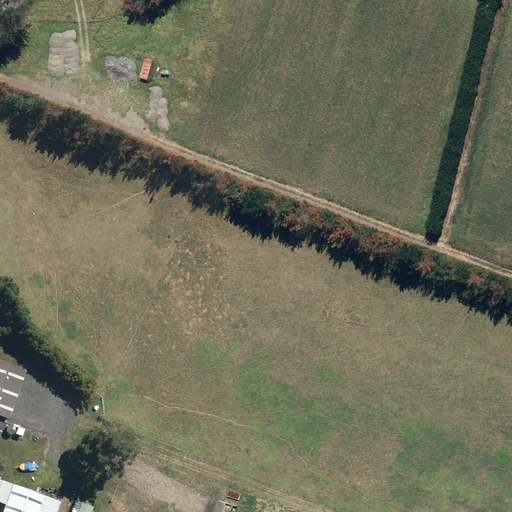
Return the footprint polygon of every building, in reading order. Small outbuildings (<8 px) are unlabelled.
[(0,360),(0,414),(7,417),(24,369),(0,360)] [(16,426),(0,420),(0,431),(12,436),(16,426)] [(12,484),(1,511),(37,511),(44,495),(12,484)] [(229,492),(226,500),(240,504),(242,496),(229,492)] [(226,500),(219,498),(214,511),(237,511),(240,504),(226,500)]
